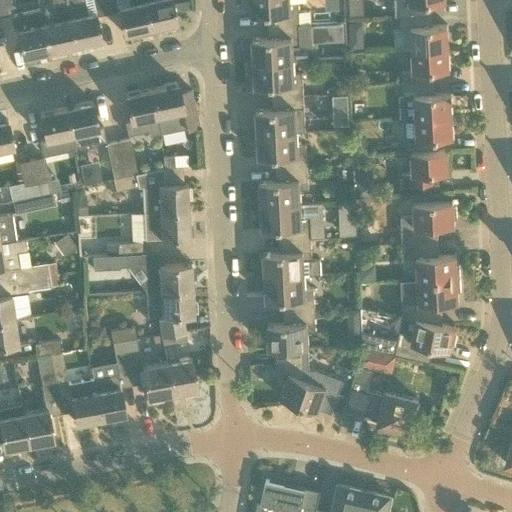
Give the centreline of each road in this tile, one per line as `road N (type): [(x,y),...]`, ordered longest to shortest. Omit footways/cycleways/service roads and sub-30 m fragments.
road 1 (residential): [(446,481),(506,321),(488,0)]
road 2 (residential): [(235,440),(213,48)]
road 3 (residential): [(0,483),(235,440)]
road 4 (residential): [(0,95),(213,48)]
road 5 (residential): [(446,481),(293,444),(235,440)]
